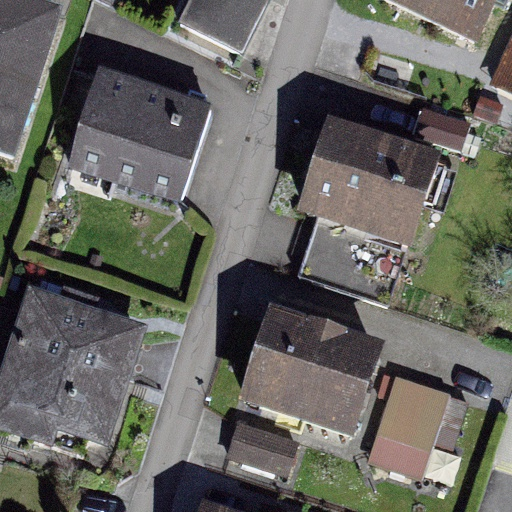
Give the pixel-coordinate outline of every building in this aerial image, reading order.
[(95,0),(120,11),(125,0),(95,0)] [(260,0),(195,0),(182,28),(239,55),(263,1),(260,0)] [(374,0),(374,1),(473,47),(494,0),(374,0)] [(0,157),(21,165),(66,26),(0,4),(0,157)] [(511,42),(490,90),(511,100),(511,42)] [(177,203),(206,114),(97,79),(68,167),(177,203)] [(330,128),(301,217),(415,253),(444,165),(330,128)] [(141,338),(33,301),(0,398),(0,439),(51,456),(59,432),(104,447),(141,338)] [(269,319),(241,404),(356,442),(384,356),(269,319)] [(398,383),(371,465),(422,482),(449,400),(398,383)] [(299,447),(241,429),(230,461),(289,480),(299,447)] [(267,511),(214,495),(208,511),(267,511)]
